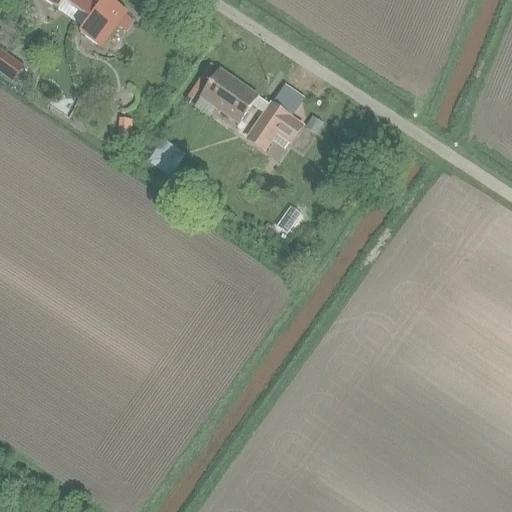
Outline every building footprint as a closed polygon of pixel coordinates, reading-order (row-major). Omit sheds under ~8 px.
[(64,4),(85,18),(90,22),(81,35),(102,50),(118,28),(126,34),(134,23),(126,17),(128,14),(107,0),(106,0),(104,3),(99,0),(42,0),(59,11),(64,4)] [(0,51),(0,77),(10,85),(23,69),(0,51)] [(303,128),(269,104),(268,106),(257,98),(258,96),(221,70),(202,98),(239,124),(251,107),(262,114),(243,142),(263,155),(276,137),(290,146),(303,128)] [(296,115),(307,97),(286,84),(275,102),(296,115)] [(162,147),(154,164),(170,171),(175,160),(176,160),(178,155),(162,147)]
